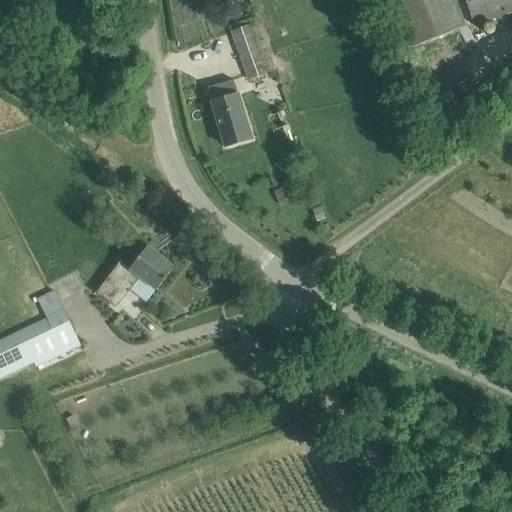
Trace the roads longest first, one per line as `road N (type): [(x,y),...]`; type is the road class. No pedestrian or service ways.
road 1 (unclassified): [(284,273),(202,207),(168,153),(142,0)]
road 2 (unclassified): [(428,511),(314,350),(284,273)]
road 3 (track): [(299,283),(511,126)]
road 4 (unclassified): [(511,389),(284,273)]
